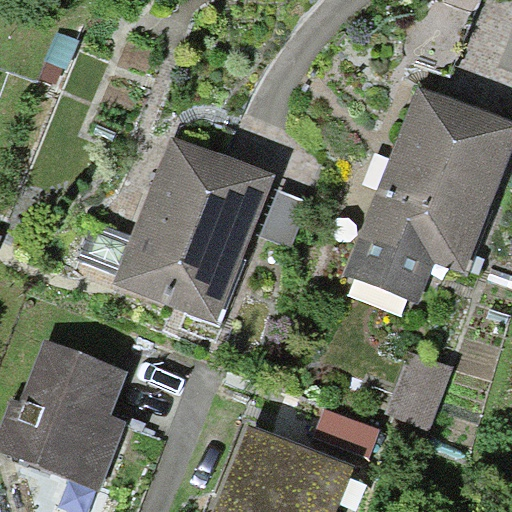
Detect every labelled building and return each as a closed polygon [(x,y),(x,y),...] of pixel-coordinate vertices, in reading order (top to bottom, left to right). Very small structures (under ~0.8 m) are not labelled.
[(391,158),(346,277),(418,304),(432,269),(469,283),(511,169),(511,126),(417,91),(391,158)] [(118,277),(114,287),(219,328),(276,180),(169,139),(130,239),(93,225),(78,262),(118,277)] [(281,194),(262,239),(293,251),(311,206),(281,194)] [(7,408),(0,425),(0,452),(98,490),(123,427),(108,421),(124,379),(44,348),(19,412),(7,408)] [(409,356),(387,418),(429,432),(451,371),(409,356)] [(446,418),(486,430),(504,369),(463,357),(446,418)] [(337,511),(353,472),(286,446),(250,432),(218,511),(337,511)]
